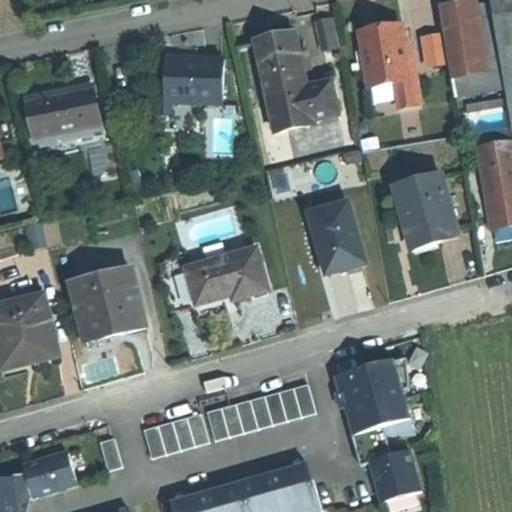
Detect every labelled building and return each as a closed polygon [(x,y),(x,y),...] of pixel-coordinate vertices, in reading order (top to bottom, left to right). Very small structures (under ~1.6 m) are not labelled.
[(511,0),(491,0),(493,7),(503,69),(511,121),(511,0)] [(503,69),(493,7),(468,11),(442,15),(456,100),(491,94),(487,72),(503,69)] [(321,53),(336,50),(330,20),(315,23),(321,53)] [(382,33),(361,36),(368,90),(394,86),(397,111),(421,108),(414,62),(408,63),(406,49),(404,30),(382,33)] [(443,32),(423,34),(427,67),(446,65),(443,32)] [(275,40),(256,44),(272,132),(311,125),(311,122),(336,117),(330,84),(305,89),(303,86),(294,36),(275,40)] [(165,100),(220,102),(222,59),(196,58),(167,57),(165,100)] [(34,143),(99,130),(91,88),(56,95),(26,101),(34,143)] [(511,144),(479,150),(493,229),(511,226),(511,144)] [(437,246),(459,239),(441,177),(395,191),(413,253),(437,246)] [(345,269),(363,264),(345,204),(308,215),(326,275),(345,269)] [(237,303),(267,295),(256,253),(186,272),(196,310),(225,302),(233,300),(237,303)] [(115,337),(143,330),(129,273),(70,289),(85,345),(115,337)] [(0,371),(0,373),(30,366),(57,360),(42,299),(40,289),(0,298),(0,371)] [(383,504),(422,493),(410,452),(392,457),(386,437),(415,435),(401,387),(409,384),(408,360),(395,363),(394,362),(336,378),(340,394),(338,395),(341,403),(342,409),(347,408),(353,429),(355,436),(353,436),(361,466),(372,464),(377,482),(383,504)] [(309,386),(208,414),(216,443),(317,415),(309,386)] [(145,432),(153,460),(210,444),(202,415),(145,432)] [(115,440),(101,444),(109,473),(123,469),(115,440)] [(69,455),(25,468),(34,499),(79,485),(69,455)] [(297,469),(285,472),(288,481),(298,478),(300,485),(313,481),(309,465),(297,469)] [(322,511),(313,481),(300,485),(298,478),(288,481),(285,472),(261,479),(264,487),(254,490),(256,497),(233,503),(222,499),(219,491),(195,498),(198,506),(188,509),(188,511),(322,511)] [(237,486),(219,491),(222,499),(233,503),(256,497),(254,490),(264,487),(261,479),(237,486)] [(19,511),(19,509),(16,481),(0,482),(0,511),(19,511)] [(172,505),(173,511),(188,511),(188,509),(198,506),(195,498),(181,502),(172,505)]
